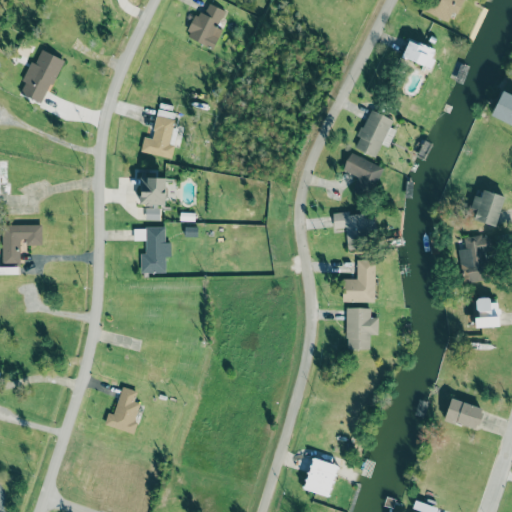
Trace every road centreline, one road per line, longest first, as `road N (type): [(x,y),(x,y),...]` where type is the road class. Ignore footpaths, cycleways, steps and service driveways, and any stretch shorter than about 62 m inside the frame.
road 1 (residential): [(260,511),(309,335),(301,184),(392,0)]
road 2 (residential): [(38,511),(97,299),(101,132),(119,70),(154,0)]
